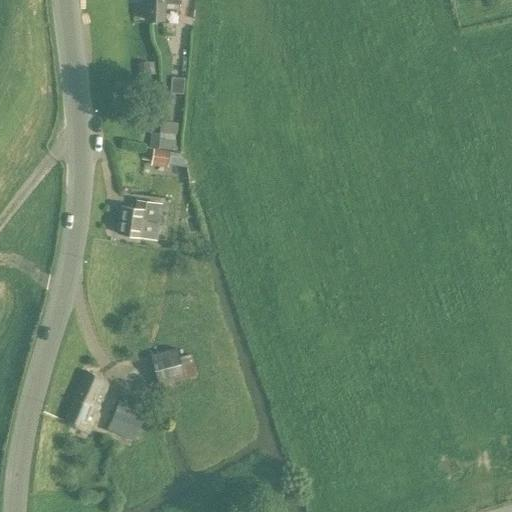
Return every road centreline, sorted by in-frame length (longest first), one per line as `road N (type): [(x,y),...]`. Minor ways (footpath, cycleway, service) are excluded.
road 1 (secondary): [(14,511),(27,422),(78,220),(81,154),(66,0)]
road 2 (track): [(0,225),(79,126)]
